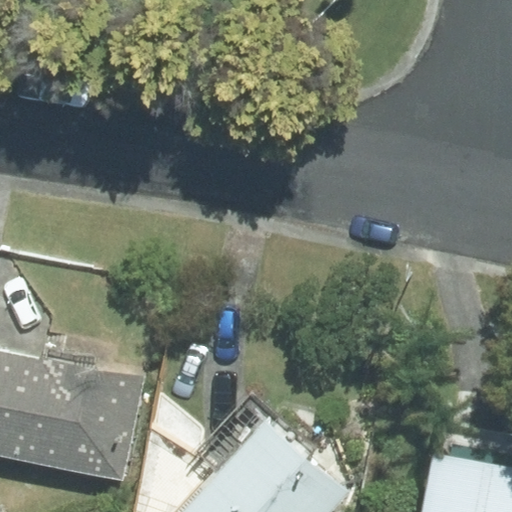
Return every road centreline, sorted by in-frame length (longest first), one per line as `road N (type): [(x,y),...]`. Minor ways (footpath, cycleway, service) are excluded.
road 1 (residential): [(0,125),(495,198)]
road 2 (residential): [(498,0),(495,198)]
